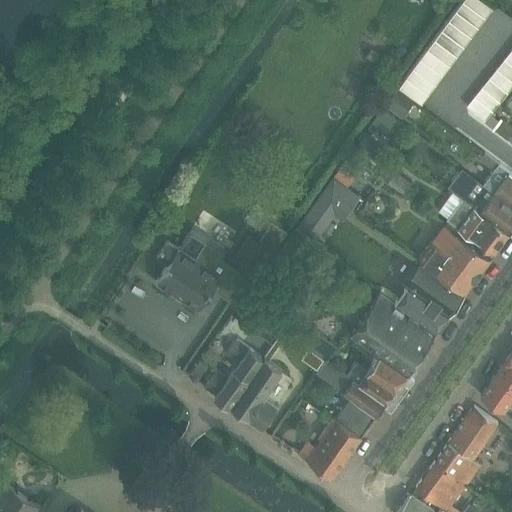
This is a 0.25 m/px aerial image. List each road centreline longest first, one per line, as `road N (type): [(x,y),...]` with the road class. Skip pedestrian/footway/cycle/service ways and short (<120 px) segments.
road 1 (residential): [(338,499),(54,311)]
road 2 (residential): [(511,257),(338,499)]
road 3 (residential): [(376,511),(511,324)]
